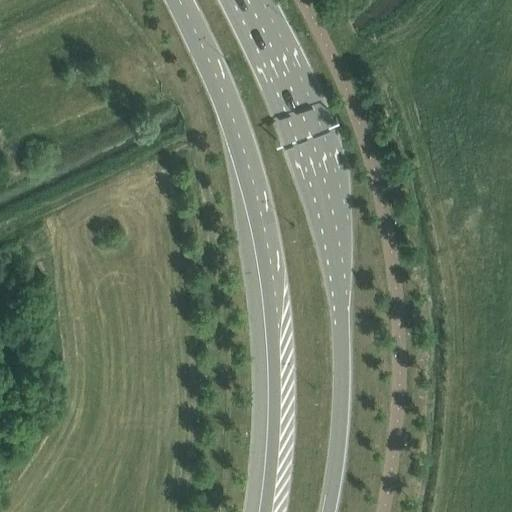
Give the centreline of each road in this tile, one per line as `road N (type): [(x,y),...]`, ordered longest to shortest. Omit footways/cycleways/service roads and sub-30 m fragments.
road 1 (primary): [(321,511),(342,314),(335,255),(299,123),(245,0)]
road 2 (primary): [(178,0),(227,107),(266,249),(273,309),(267,511)]
